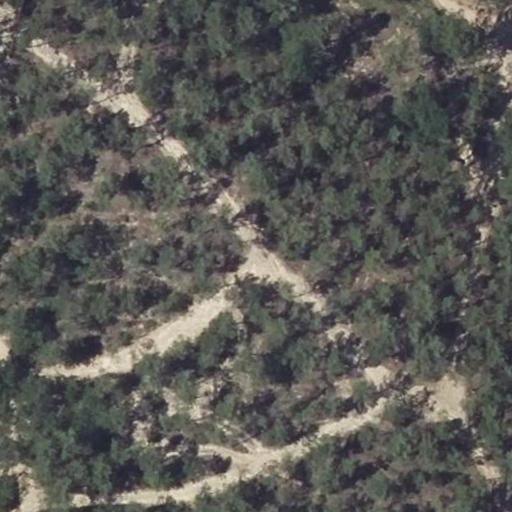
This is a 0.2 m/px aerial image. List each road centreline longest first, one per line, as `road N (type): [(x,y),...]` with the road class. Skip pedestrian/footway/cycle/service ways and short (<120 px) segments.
road 1 (track): [(7,0),(235,214),(390,393),(463,400)]
road 2 (track): [(509,511),(468,427),(458,366),(511,75)]
road 3 (track): [(390,393),(267,462),(167,498),(22,505)]
road 4 (track): [(273,258),(180,331),(123,358),(72,371),(0,373)]
road 5 (track): [(23,511),(0,373)]
